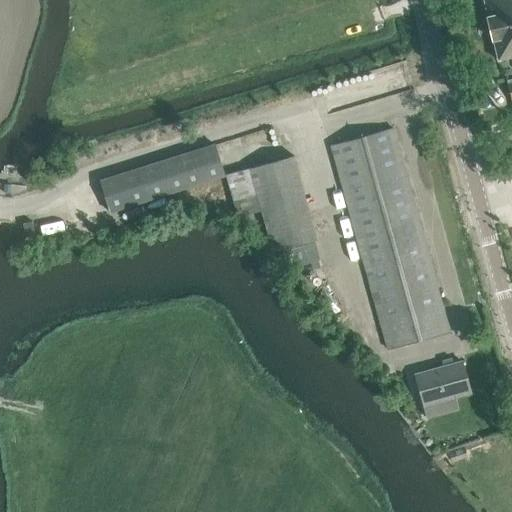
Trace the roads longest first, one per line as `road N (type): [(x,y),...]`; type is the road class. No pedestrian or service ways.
road 1 (tertiary): [(511,321),(421,0)]
road 2 (track): [(39,511),(44,444),(30,411),(0,403)]
